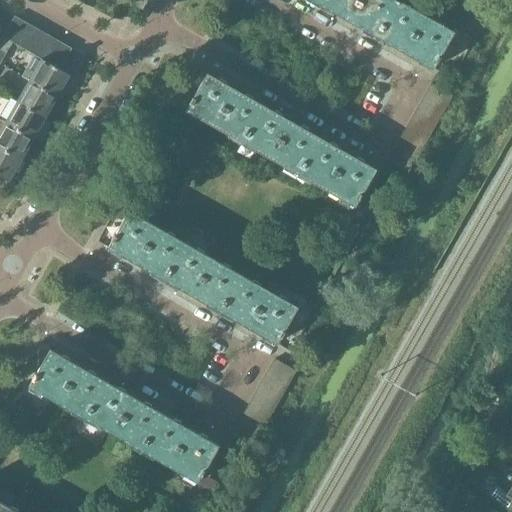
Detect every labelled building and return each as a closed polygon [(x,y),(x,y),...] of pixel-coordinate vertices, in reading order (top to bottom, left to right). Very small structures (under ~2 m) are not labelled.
[(323,0),(320,6),(377,38),(398,0),(396,0),(323,0)] [(398,0),(377,38),(433,69),(454,32),(398,0)] [(14,44),(26,23),(15,17),(14,17),(3,37),(12,43),(14,44)] [(37,30),(26,23),(14,44),(26,50),(37,30)] [(37,57),(49,36),(37,30),(26,50),(35,56),(37,57)] [(48,63),(60,42),(49,36),(37,57),(48,63)] [(12,43),(3,37),(0,41),(0,64),(12,43)] [(60,70),(72,49),(60,42),(48,63),(60,70)] [(69,76),(70,75),(60,70),(48,63),(37,57),(35,56),(23,78),(29,81),(57,97),(58,96),(57,96),(62,88),(68,90),(73,81),(69,76)] [(242,143),(263,106),(207,74),(186,111),(242,143)] [(57,98),(57,97),(29,81),(17,102),(45,118),(56,98),(57,98)] [(453,96),(431,84),(426,94),(447,106),(453,96)] [(447,106),(426,94),(420,104),(442,116),(447,106)] [(5,123),(33,139),(45,118),(17,102),(5,123)] [(442,116),(420,104),(415,113),(437,126),(442,116)] [(299,175),(320,138),(263,106),(242,143),(299,175)] [(437,126),(415,113),(410,123),(431,135),(437,126)] [(33,139),(5,123),(0,131),(0,147),(21,160),(33,139)] [(431,135),(410,123),(404,133),(426,145),(431,135)] [(426,145),(404,133),(399,142),(420,154),(426,145)] [(299,175),(355,207),(376,170),(320,138),(299,175)] [(420,154),(399,142),(393,152),(415,164),(420,154)] [(21,160),(0,147),(0,176),(9,182),(21,160)] [(415,164),(393,152),(388,161),(409,174),(415,164)] [(108,249),(164,281),(185,243),(129,212),(108,249)] [(164,281),(221,313),(242,276),(185,243),(164,281)] [(242,276),(221,313),(277,345),(298,308),(242,276)] [(106,382),(50,350),(29,387),(85,419),(106,382)] [(297,372),(275,360),(270,370),(291,382),(297,372)] [(291,382),(270,370),(264,379),(286,392),(291,382)] [(286,392),(264,379),(259,389),(280,401),(286,392)] [(162,414),(106,382),(85,419),(141,451),(162,414)] [(280,401),(259,389),(253,398),(275,411),(280,401)] [(275,411),(253,398),(248,408),(269,420),(275,411)] [(269,420),(248,408),(242,417),(263,430),(269,420)] [(141,451),(198,483),(219,446),(162,414),(141,451)] [(263,430),(242,417),(236,427),(258,439),(263,430)] [(258,439),(236,427),(231,437),(252,449),(258,439)] [(511,440),(508,438),(502,449),(511,454),(511,452),(511,440)] [(511,488),(508,494),(495,486),(500,478),(489,472),(479,490),(508,511),(510,511),(511,509),(511,488)] [(0,511),(17,511),(0,502),(0,511)]
